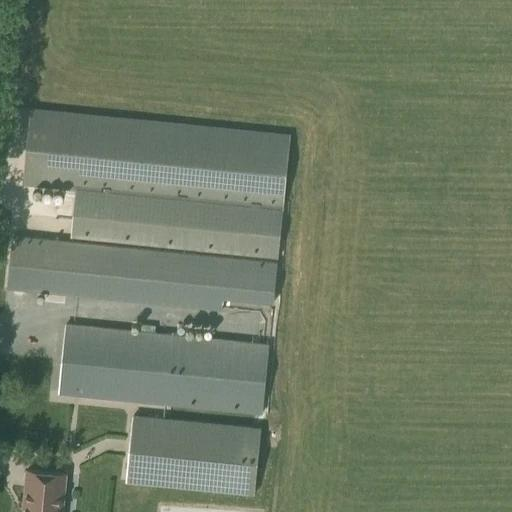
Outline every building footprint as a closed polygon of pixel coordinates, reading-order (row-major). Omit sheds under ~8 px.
[(277,257),(290,136),(30,109),(22,183),(75,189),(71,236),(277,257)] [(273,303),(277,263),(13,236),(7,288),(221,310),(223,298),(273,303)] [(262,413),(269,345),(65,324),(59,392),(262,413)] [(134,416),(127,481),(254,494),(260,429),(134,416)] [(61,511),(65,473),(26,470),(22,511),(61,511)]
